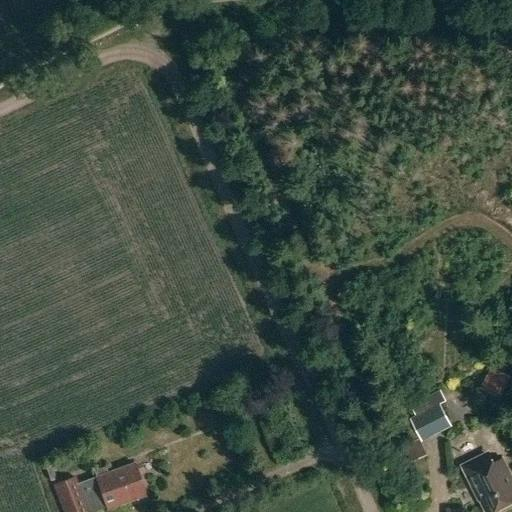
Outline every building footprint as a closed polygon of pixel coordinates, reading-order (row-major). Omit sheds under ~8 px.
[(510,377),(492,369),(492,368),(484,384),(502,393),(504,390),(510,377)] [(271,388),(253,394),(257,405),(275,399),(271,388)] [(442,407),(408,423),(419,446),(453,429),(442,407)] [(402,451),(402,475),(417,475),(417,451),(402,451)] [(502,461),(489,468),(484,457),(461,468),(478,503),(482,501),(487,511),(498,511),(511,505),(511,489),(507,479),(510,477),(502,461)] [(106,509),(143,495),(131,462),(76,483),(74,476),(52,483),(62,511),(87,511),(104,506),(106,509)]
